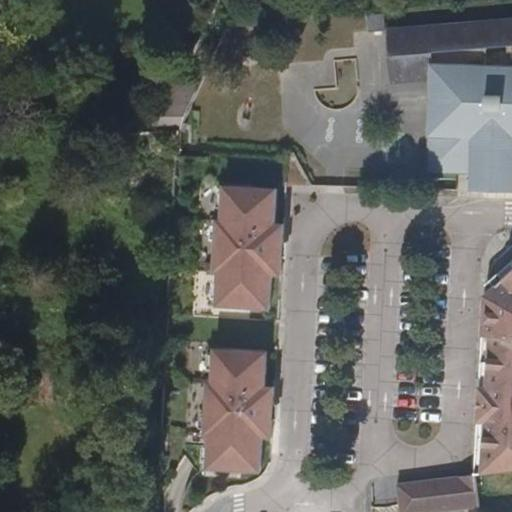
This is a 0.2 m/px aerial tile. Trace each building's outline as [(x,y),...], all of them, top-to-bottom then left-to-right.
[(511,24),(401,34),(391,36),(394,89),(434,86),(431,177),(459,179),(475,180),(474,195),(511,195),(511,24)] [(287,278),(290,230),(281,229),(282,194),(230,190),(227,225),(223,225),(219,274),(224,275),(222,309),(274,313),(278,278),(287,278)] [(511,279),(511,267),(492,285),(492,297),(511,279)] [(511,279),(492,297),(490,321),(498,321),(494,390),(486,390),(482,478),(511,474),(511,279)] [(490,321),(486,390),(494,390),(498,321),(490,321)] [(268,440),(278,441),(281,390),(271,389),(273,355),(219,351),(217,386),(211,385),(209,436),(214,436),(211,470),(265,475),(268,440)] [(466,481),(469,511),(485,509),(482,478),(466,481)] [(448,482),(451,511),(460,511),(469,511),(466,481),(448,482)] [(434,484),(438,511),(451,511),(448,482),(434,484)] [(419,486),(422,511),(438,511),(434,484),(419,486)] [(422,511),(419,486),(403,488),(405,511),(422,511)]
